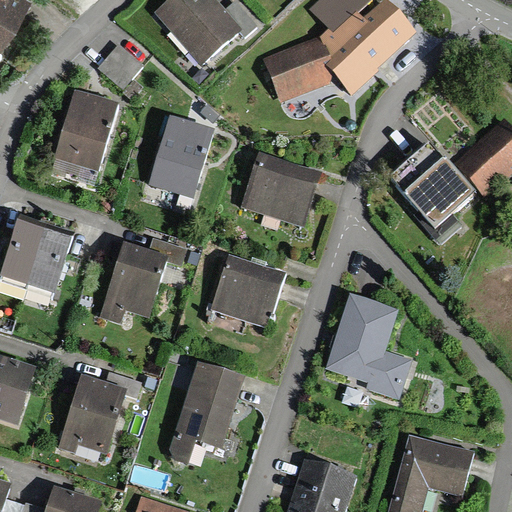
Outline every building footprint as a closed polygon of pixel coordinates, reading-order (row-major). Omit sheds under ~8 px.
[(0,0),(0,53),(2,55),(34,1),(32,0),(0,0)] [(168,0),(156,11),(201,63),(239,30),(242,28),(226,10),(217,0),(168,0)] [(352,94),(417,30),(386,0),(382,0),(366,17),(360,10),(370,0),(322,0),(312,10),(328,26),(320,35),(262,57),(280,101),(339,79),(352,94)] [(237,1),(226,10),(242,28),(239,30),(245,36),(258,25),(237,1)] [(100,68),(121,88),(143,66),(122,46),(100,68)] [(131,102),(143,88),(133,79),(121,93),(131,102)] [(118,103),(75,89),(54,157),(97,170),(118,103)] [(209,104),(201,112),(213,123),(220,115),(209,104)] [(215,127),(170,114),(149,185),(194,199),(215,127)] [(486,196),(511,173),(511,133),(506,127),(461,168),(486,196)] [(472,192),(430,143),(393,175),(422,208),(417,213),(441,241),(462,223),(451,210),(472,192)] [(317,170),(260,153),(243,207),(300,224),(317,170)] [(74,232),(21,214),(1,274),(54,292),(74,232)] [(150,249),(124,240),(99,319),(121,326),(126,313),(148,320),(166,263),(183,269),(189,248),(153,237),(150,249)] [(281,280),(230,262),(212,313),(263,331),(281,280)] [(400,312),(350,295),(325,369),(370,384),(368,391),(399,402),(413,360),(387,351),(400,312)] [(35,366),(0,355),(0,418),(17,424),(35,366)] [(244,377),(200,362),(173,448),(175,458),(188,462),(196,439),(220,447),(244,377)] [(110,371),(107,382),(128,388),(125,396),(136,400),(142,381),(110,371)] [(107,382),(81,374),(58,451),(76,456),(79,446),(108,454),(125,396),(128,388),(107,382)] [(473,453),(410,435),(388,511),(418,511),(426,486),(461,495),(473,453)] [(345,511),(357,476),(308,460),(290,511),(345,511)] [(0,511),(22,511),(25,505),(5,498),(10,484),(0,480),(0,511)] [(96,511),(101,499),(54,483),(46,508),(26,502),(25,505),(22,511),(96,511)] [(137,511),(188,511),(142,497),(137,511)]
